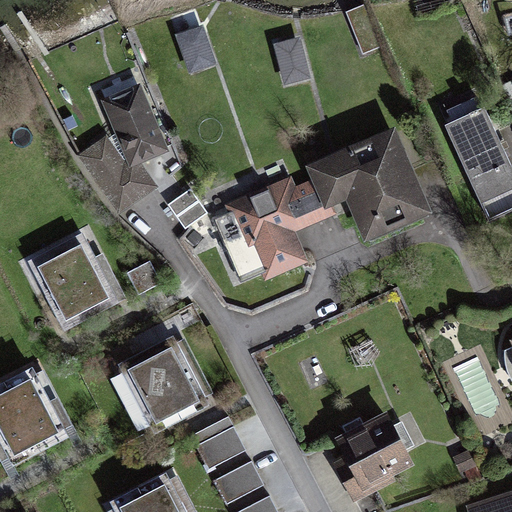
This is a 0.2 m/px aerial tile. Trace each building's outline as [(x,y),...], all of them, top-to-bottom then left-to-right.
[(204,27),(176,36),(188,75),(216,66),(204,27)] [(303,42),(277,48),(285,87),(311,81),(303,42)] [(142,90),(103,105),(129,168),(167,153),(142,90)] [(511,166),(489,112),(448,128),(489,229),(511,218),(511,166)] [(435,221),(397,133),(310,171),(315,184),(329,215),(350,206),(368,249),(435,221)] [(107,142),(79,162),(118,217),(154,191),(139,170),(131,176),(107,142)] [(234,208),(267,285),(310,266),(297,237),(332,222),(329,215),(315,184),(297,192),(293,183),(234,208)] [(185,226),(208,211),(192,186),(168,201),(185,226)] [(85,237),(29,264),(64,334),(120,307),(85,237)] [(178,342),(122,369),(157,439),(212,412),(178,342)] [(36,375),(0,392),(0,442),(15,473),(71,445),(36,375)] [(394,481),(419,469),(393,419),(341,444),(348,459),(334,466),(354,505),(395,485),(394,481)] [(248,458),(236,433),(200,451),(212,476),(248,458)] [(265,492),(253,467),(217,485),(229,510),(265,492)] [(186,511),(170,479),(142,493),(151,511),(186,511)] [(151,511),(142,493),(114,506),(117,511),(151,511)] [(511,511),(511,498),(470,511),(511,511)] [(275,511),(270,503),(251,511),(275,511)]
